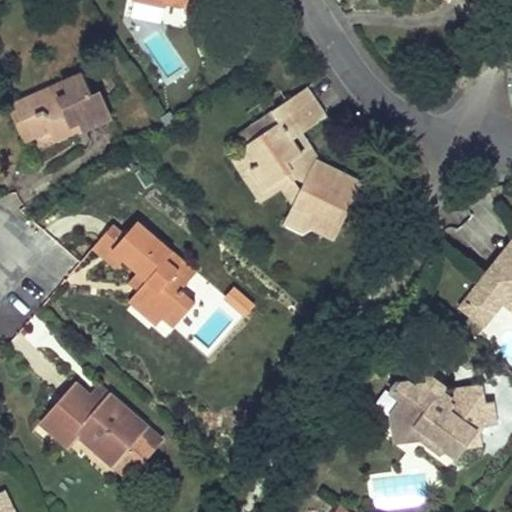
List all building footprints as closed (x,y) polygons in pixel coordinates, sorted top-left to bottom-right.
[(135,0),(135,1),(168,7),(171,5),(186,8),(199,0),(135,0)] [(199,0),(186,8),(195,20),(217,5),(214,0),(199,0)] [(86,131),(112,120),(100,94),(93,97),(84,76),(58,87),(60,92),(40,101),(38,96),(18,104),(20,110),(26,121),(30,119),(34,130),(45,133),(53,130),(58,141),(77,132),(74,125),(82,121),(85,129),(86,131)] [(58,87),(38,96),(40,101),(60,92),(58,87)] [(336,224),(342,227),(364,184),(317,161),(314,164),(310,163),(294,140),(304,134),(327,119),(307,89),(273,111),(274,113),(284,129),(266,143),(262,136),(245,147),(248,151),(233,161),(244,179),(256,172),(268,189),(289,175),(295,182),(298,179),(305,183),(294,205),(293,208),(311,218),(307,226),(329,237),(336,224)] [(14,112),(27,141),(45,133),(34,130),(30,119),(26,121),(20,110),(14,112)] [(274,113),(238,137),(245,147),(262,136),(266,143),(284,129),(274,113)] [(74,125),(77,132),(85,129),(82,121),(74,125)] [(319,157),(304,134),(294,140),(310,163),(314,164),(317,161),(319,157)] [(256,172),(244,179),(261,205),(283,191),(294,205),(305,183),(298,179),(295,182),(289,175),(268,189),(256,172)] [(293,208),(285,224),(303,233),(307,226),(311,218),(293,208)] [(175,253),(140,222),(126,238),(115,252),(126,260),(142,273),(151,281),(141,292),(132,302),(158,325),(164,319),(169,312),(180,322),(198,303),(184,290),(199,273),(186,262),(179,270),(168,261),(175,253)] [(336,224),(329,237),(336,240),(342,227),(336,224)] [(126,238),(114,227),(95,249),(117,269),(126,260),(115,252),(126,238)] [(511,256),(511,241),(486,275),(493,281),(503,269),(511,256)] [(175,253),(168,261),(179,270),(186,262),(175,253)] [(511,256),(503,269),(511,275),(511,256)] [(493,281),(486,275),(462,308),(485,327),(504,304),(511,310),(511,275),(503,269),(493,281)] [(142,273),(132,284),(141,292),(151,281),(142,273)] [(169,312),(164,319),(175,328),(180,322),(169,312)] [(431,372),(424,380),(443,395),(445,393),(450,387),(431,372)] [(402,401),(391,417),(419,440),(437,454),(442,448),(458,460),(467,448),(483,446),(481,432),(487,424),(497,423),(494,404),(485,405),(483,387),(455,390),(455,402),(445,393),(443,395),(424,380),(418,388),(410,381),(401,383),(397,380),(391,389),(394,392),(392,394),(402,401)] [(76,384),(43,423),(73,448),(83,437),(114,466),(148,427),(110,395),(101,406),(91,397),(76,384)] [(101,387),(91,397),(101,406),(110,395),(101,387)] [(419,440),(391,417),(395,443),(419,440)] [(148,427),(114,466),(131,479),(164,442),(148,427)] [(15,511),(5,491),(0,494),(0,511),(15,511)]
